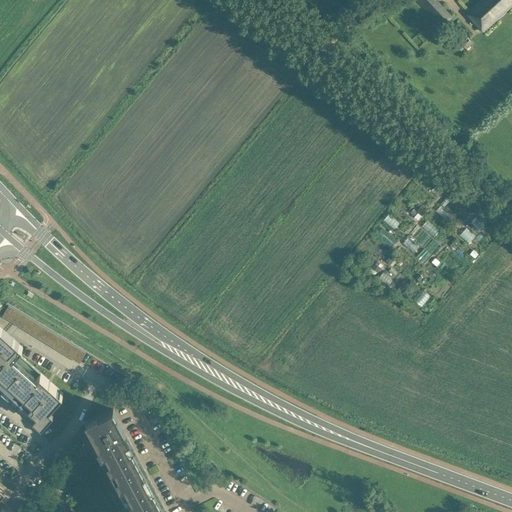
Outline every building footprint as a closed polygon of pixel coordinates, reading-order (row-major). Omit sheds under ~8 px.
[(425,0),(434,9),(443,1),(442,0),(425,0)] [(511,0),(483,0),(468,14),(484,32),(511,6),(511,0)] [(472,43),(466,36),(460,42),(461,43),(457,47),(461,51),(465,47),(466,49),(472,43)] [(433,183),(440,188),(445,181),(439,176),(433,183)] [(469,197),(466,201),(472,206),(476,202),(469,197)] [(384,217),(396,223),(401,213),(389,207),(384,217)] [(442,213),(436,219),(441,223),(447,217),(442,213)] [(483,236),(486,231),(477,225),(474,229),(483,236)] [(410,230),(404,237),(415,247),(421,240),(410,230)] [(382,265),(386,258),(379,254),(375,261),(382,265)] [(391,258),(385,265),(394,272),(400,265),(391,258)] [(427,281),(414,294),(421,301),(434,288),(427,281)] [(0,325),(0,500),(2,498),(5,494),(0,490),(0,378),(4,383),(5,384),(13,390),(14,391),(21,398),(22,399),(30,406),(42,417),(50,407),(63,393),(18,352),(23,346),(11,335),(9,333),(0,325)] [(167,511),(113,409),(99,416),(98,415),(86,421),(93,434),(94,434),(101,446),(98,448),(102,456),(105,454),(131,500),(127,503),(131,510),(133,509),(134,511),(167,511)]
